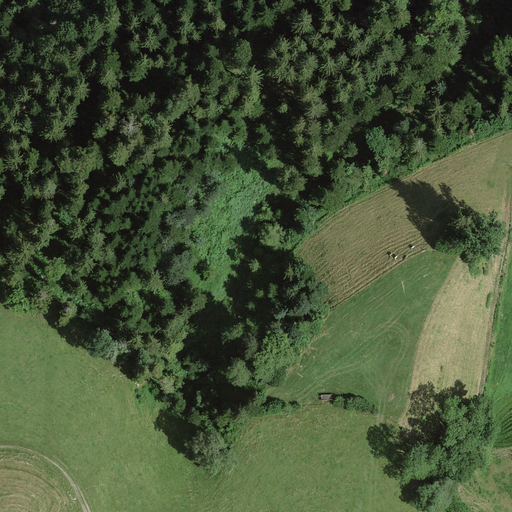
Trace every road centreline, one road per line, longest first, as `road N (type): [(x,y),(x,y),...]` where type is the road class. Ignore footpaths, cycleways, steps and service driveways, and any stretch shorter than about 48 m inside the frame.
road 1 (track): [(233,312),(286,250),(347,199),(511,123)]
road 2 (track): [(511,449),(491,451),(476,432),(511,187)]
road 3 (track): [(432,249),(459,219),(485,221),(497,291)]
